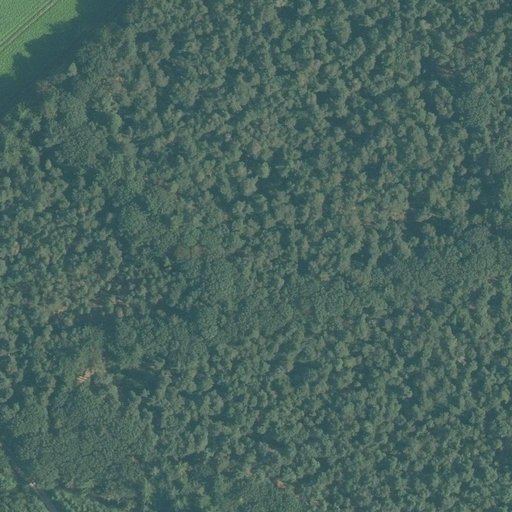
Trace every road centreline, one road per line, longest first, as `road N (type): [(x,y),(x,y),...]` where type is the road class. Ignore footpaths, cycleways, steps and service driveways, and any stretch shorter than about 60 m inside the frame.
road 1 (track): [(0,424),(72,387),(134,322),(263,306),(511,227)]
road 2 (track): [(0,114),(130,0)]
